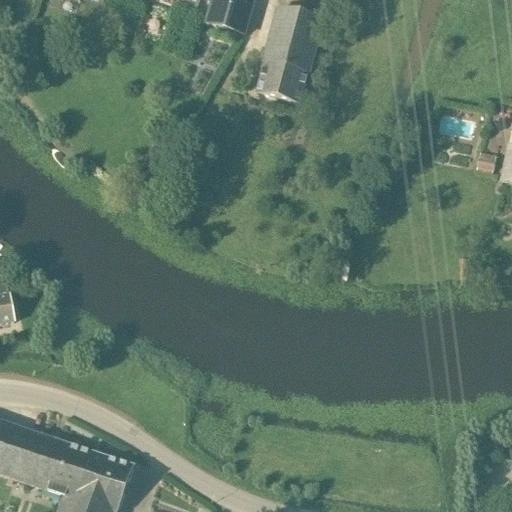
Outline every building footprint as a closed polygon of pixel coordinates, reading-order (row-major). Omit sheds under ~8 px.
[(210,0),(204,26),(243,38),(252,0),(210,0)] [(298,106),(301,93),(305,80),(321,21),(278,10),(256,95),(298,106)] [(333,50),(337,33),(322,30),(318,47),(333,50)] [(511,125),(501,181),(511,183),(511,125)] [(0,324),(13,323),(5,282),(0,282),(0,324)] [(90,454),(0,423),(0,478),(61,499),(55,511),(100,511),(73,503),(90,454)] [(118,511),(134,468),(91,454),(73,503),(100,511),(118,511)]
